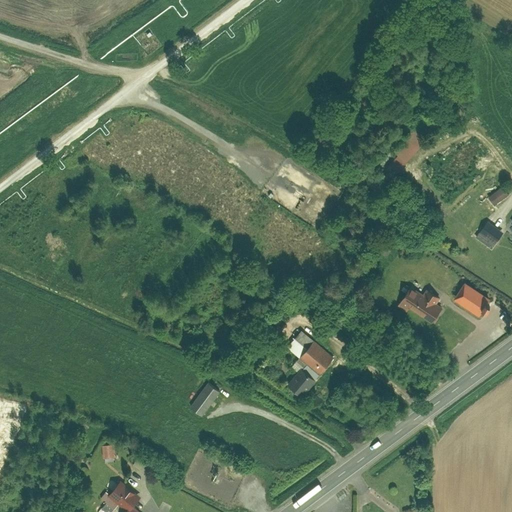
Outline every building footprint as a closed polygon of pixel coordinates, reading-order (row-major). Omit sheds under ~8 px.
[(406,134),(392,150),(396,154),(388,164),(396,171),(419,145),(406,134)] [(503,187),(489,197),(496,206),(510,196),(503,187)] [(504,233),(486,220),(474,236),(492,249),(504,233)] [(490,299),(462,281),(451,298),(479,316),(490,299)] [(442,306),(408,285),(398,302),(432,322),(442,306)] [(333,357),(299,328),(284,346),(318,374),(333,357)] [(316,380),(301,369),(289,384),(305,395),(316,380)] [(221,389),(208,380),(190,405),(202,414),(221,389)] [(101,457),(114,456),(113,443),(100,444),(101,457)] [(122,482),(110,497),(129,511),(131,511),(133,509),(142,498),(122,482)]
